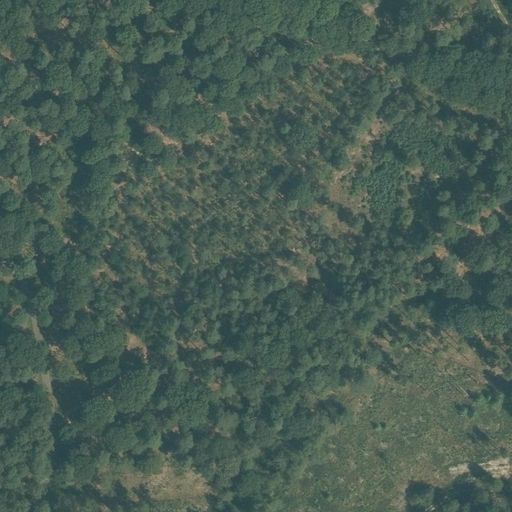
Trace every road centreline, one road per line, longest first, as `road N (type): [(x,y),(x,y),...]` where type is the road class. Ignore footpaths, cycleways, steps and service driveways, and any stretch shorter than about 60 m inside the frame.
road 1 (track): [(245,511),(420,341),(488,306)]
road 2 (unclassified): [(26,511),(49,467),(52,420),(27,299),(0,251)]
road 3 (track): [(267,0),(511,94)]
road 4 (track): [(511,168),(479,289),(490,308),(511,314)]
